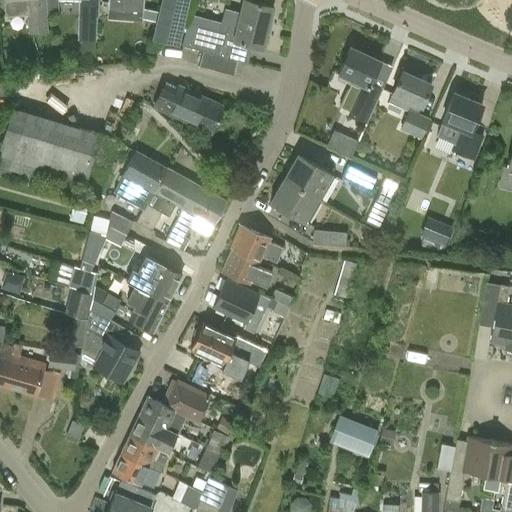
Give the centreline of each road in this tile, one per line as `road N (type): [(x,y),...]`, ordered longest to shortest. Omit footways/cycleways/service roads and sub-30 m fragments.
road 1 (residential): [(75,511),(292,109),(306,56),(308,0)]
road 2 (residential): [(511,59),(370,0)]
